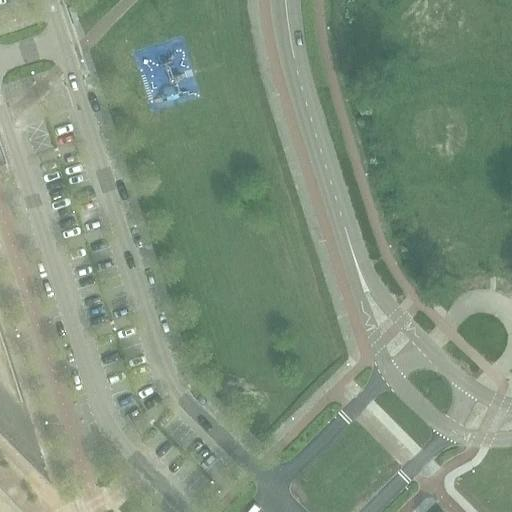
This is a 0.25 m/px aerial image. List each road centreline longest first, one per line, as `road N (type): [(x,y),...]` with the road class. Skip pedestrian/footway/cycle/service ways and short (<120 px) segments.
road 1 (residential): [(272,486),(188,403),(164,367),(60,39)]
road 2 (residential): [(0,105),(103,431),(189,511)]
road 3 (tertiary): [(361,280),(291,55),(285,0)]
road 4 (unclassified): [(391,369),(272,486)]
